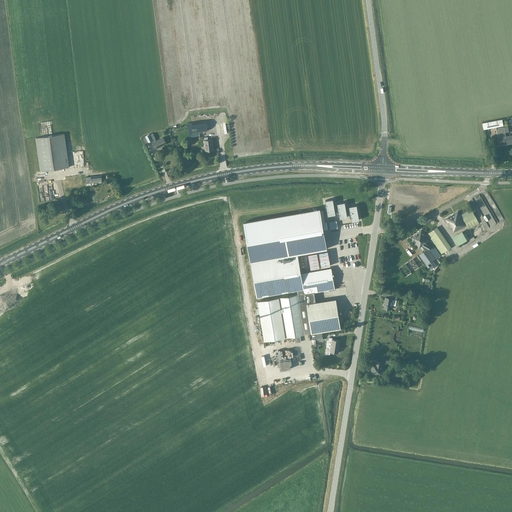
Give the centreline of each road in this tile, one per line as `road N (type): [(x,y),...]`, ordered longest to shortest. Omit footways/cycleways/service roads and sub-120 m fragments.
road 1 (tertiary): [(0,263),(189,181),(277,166),(383,167)]
road 2 (tertiary): [(329,511),(383,167)]
road 3 (unclassified): [(383,167),(368,0)]
road 4 (tertiary): [(383,167),(511,172)]
